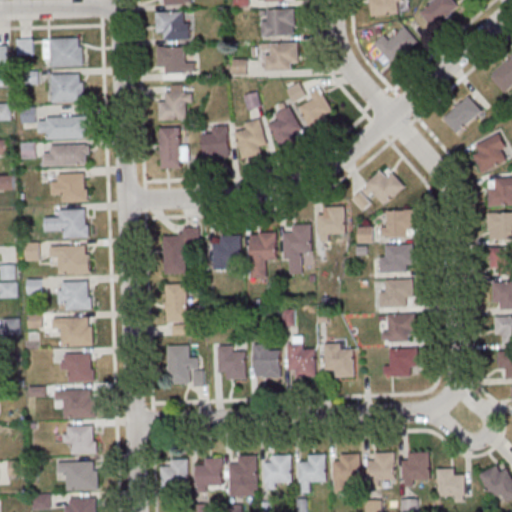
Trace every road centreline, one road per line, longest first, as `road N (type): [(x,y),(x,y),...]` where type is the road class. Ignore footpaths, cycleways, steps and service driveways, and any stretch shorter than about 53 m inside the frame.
road 1 (residential): [(133,422),(430,409),(450,394),(448,190),(351,72),(335,38),(332,0)]
road 2 (residential): [(135,511),(117,0)]
road 3 (residential): [(511,8),(357,145),(304,179),(243,195),(126,200)]
road 4 (residential): [(430,409),(471,441),(487,432),(488,413),(454,384)]
